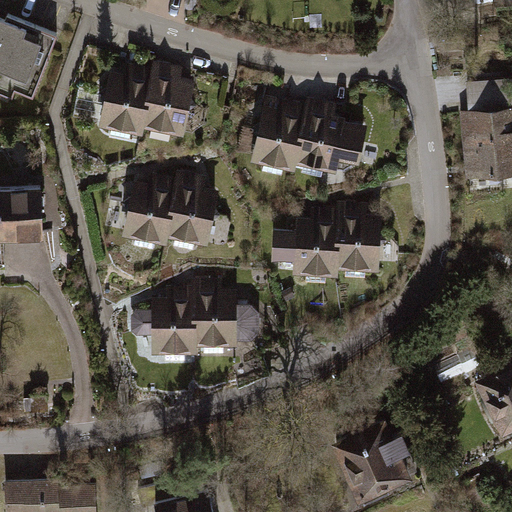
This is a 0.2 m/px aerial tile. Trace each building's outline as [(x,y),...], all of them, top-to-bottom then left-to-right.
[(511,0),(494,0),(497,11),(511,6),(511,0)] [(0,66),(27,78),(41,42),(24,35),(27,28),(0,17),(0,66)] [(155,69),(145,121),(153,123),(151,134),(171,138),(173,127),(183,129),(192,81),(170,76),(173,64),(156,61),(155,69)] [(145,121),(155,69),(139,65),(136,77),(114,73),(111,86),(101,91),(108,101),(104,121),(114,123),(112,135),(131,138),(133,127),(144,129),(145,121)] [(471,112),(461,112),(468,180),(511,176),(511,80),(468,85),(471,112)] [(309,105),(298,158),(306,160),(303,171),(323,175),(325,164),(344,169),(358,161),(365,125),(346,121),(346,117),(324,113),(327,101),(310,98),(309,105)] [(298,158),(309,105),(292,101),(290,113),(267,108),(257,156),(266,158),(263,169),(283,174),(286,163),(296,165),(298,158)] [(180,177),(169,230),(207,238),(216,191),(194,186),(197,173),(181,170),(180,177)] [(169,230),(180,177),(163,174),(161,187),(138,182),(128,229),(167,237),(169,230)] [(39,184),(0,187),(0,225),(1,236),(43,233),(39,184)] [(341,209),(339,263),(348,263),(347,275),(367,276),(368,264),(378,265),(380,216),(357,215),(357,202),(341,201),(341,209)] [(339,263),(341,209),(324,208),(324,220),(300,219),(300,230),(276,229),(275,252),(299,253),(298,268),(307,268),(306,279),(327,280),(328,269),(338,270),(339,263)] [(196,277),(196,285),(197,339),(205,339),(205,350),(225,351),(225,339),(236,340),(236,337),(252,337),(259,331),(259,311),(252,303),(235,304),(235,290),(212,290),(212,278),(196,277)] [(197,347),(197,339),(196,285),(179,285),(180,298),(157,297),(157,309),(139,309),(135,312),(135,327),(138,330),(157,330),(157,347),(167,347),(167,358),(186,358),(186,347),(197,347)] [(511,362),(475,380),(502,435),(511,429),(511,362)] [(389,413),(324,443),(351,503),(417,473),(389,413)] [(97,511),(96,482),(18,481),(18,511),(97,511)] [(214,511),(209,488),(157,500),(159,511),(214,511)]
